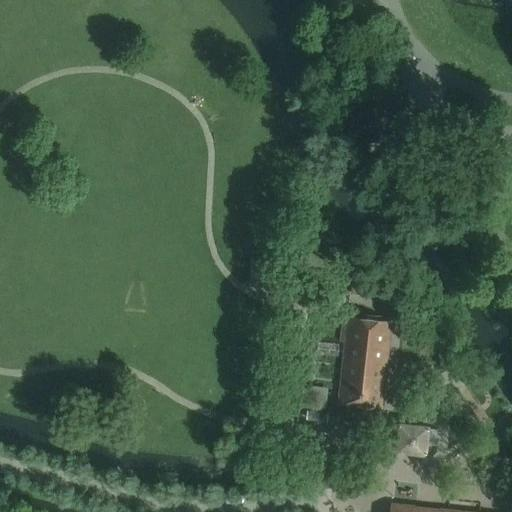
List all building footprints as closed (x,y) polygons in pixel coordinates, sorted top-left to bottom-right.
[(385,88),(357,94),(348,107),(355,135),(367,143),(396,137),(404,124),(400,110),(406,102),(385,88)] [(277,287),(278,263),(254,262),(253,286),(277,287)] [(352,283),(351,295),(364,296),(365,284),(352,283)] [(391,296),(405,312),(411,307),(398,291),(391,296)] [(344,317),(341,343),(347,343),(340,408),(382,412),(392,323),(344,317)] [(324,412),(303,409),(302,418),(323,420),(324,412)] [(344,423),(365,425),(366,417),(344,414),(344,423)] [(439,431),(429,430),(430,429),(400,426),(397,451),(427,454),(427,453),(436,454),(439,431)]
